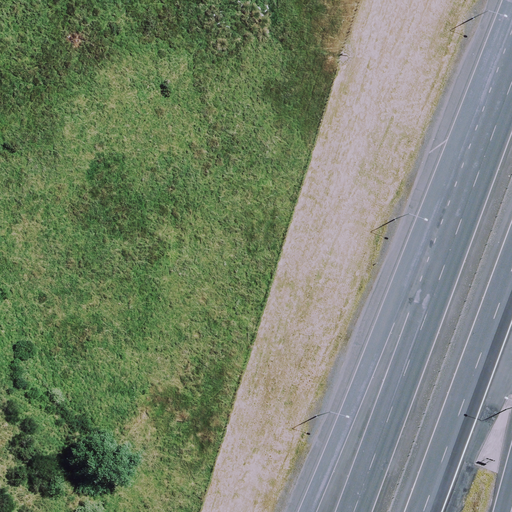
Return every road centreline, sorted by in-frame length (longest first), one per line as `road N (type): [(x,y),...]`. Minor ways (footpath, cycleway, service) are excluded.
road 1 (motorway): [(308,511),(511,64)]
road 2 (motorway): [(368,511),(511,96)]
road 3 (motorway): [(511,276),(423,511)]
